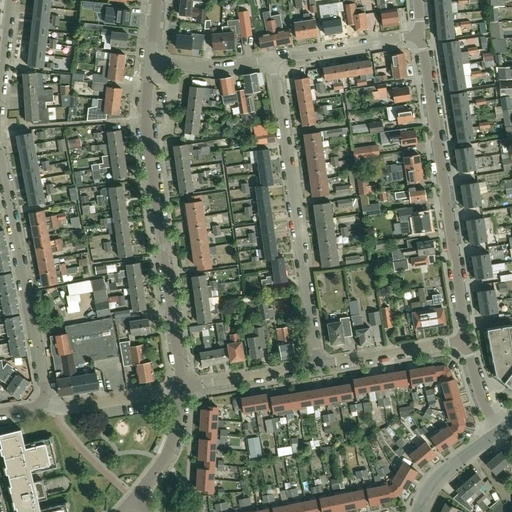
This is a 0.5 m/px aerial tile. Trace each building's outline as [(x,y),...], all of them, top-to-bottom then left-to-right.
[(34,0),(34,7),(50,8),(50,0),(34,0)] [(207,10),(191,8),(192,0),(190,0),(177,0),(178,6),(180,6),(179,15),(190,16),(191,15),(197,15),(197,22),(205,22),(206,23),(206,21),(207,10)] [(303,8),(302,0),(295,0),(296,9),(303,8)] [(325,35),(342,32),(340,20),(345,19),(342,0),(336,0),(336,2),(334,4),(326,5),(328,19),(323,20),(325,35)] [(343,0),(347,24),(353,24),(354,30),(367,29),(364,8),(356,9),(354,0),(343,0)] [(378,0),(383,26),(399,24),(396,8),(386,10),(384,0),(378,0)] [(129,25),(130,10),(117,9),(111,8),(112,4),(95,2),(94,11),(106,13),(105,23),(116,25),(116,23),(129,25)] [(451,14),(450,2),(449,2),(435,4),(434,4),(436,15),(450,14),(451,14)] [(45,20),(48,20),(50,8),(34,7),(33,18),(33,19),(45,20)] [(497,22),(497,8),(488,8),(489,22),(490,22),(497,22)] [(252,35),(248,10),(238,12),(242,37),(252,35)] [(261,50),(276,47),(271,20),(272,20),(271,16),(270,12),(264,13),(267,34),(259,35),(261,50)] [(317,36),(316,33),(314,18),(310,18),(310,13),(304,14),(305,22),(307,37),(317,36)] [(291,44),(288,29),(283,30),(279,14),(271,16),(272,20),(271,20),(276,47),(291,44)] [(453,26),(451,14),(450,14),(436,15),(437,27),(451,26),(453,26)] [(44,32),(47,32),(48,20),(45,20),(33,19),(33,18),(31,30),(32,30),(44,32)] [(297,39),(307,37),(305,22),(300,22),(299,20),(294,20),(297,39)] [(232,48),(234,48),(233,36),(240,35),(239,24),(239,21),(227,22),(228,27),(222,28),(223,34),(224,49),(226,49),(226,50),(232,50),(232,48)] [(511,31),(508,32),(507,22),(491,23),(492,40),(511,38),(511,31)] [(127,34),(120,34),(120,32),(103,30),(103,26),(87,24),(86,30),(102,32),(101,36),(103,36),(103,42),(111,43),(111,46),(126,47),(127,34)] [(454,38),(453,26),(451,26),(437,27),(438,40),(454,38)] [(213,50),(224,49),(223,34),(216,35),(216,28),(211,29),(209,29),(209,30),(210,38),(212,38),(213,50)] [(30,42),(46,44),(47,32),(44,32),(32,30),(31,30),(30,42)] [(177,35),(175,48),(191,49),(192,37),(177,35)] [(460,53),(458,40),(443,43),(444,55),(445,55),(458,53),(460,53)] [(29,54),(44,56),(46,44),(30,42),(29,54)] [(85,47),(77,46),(75,62),(82,63),(83,53),(85,53),(85,47)] [(493,52),(484,54),(485,61),(494,60),(493,52)] [(104,66),(124,68),(125,55),(106,53),(105,59),(97,58),(96,65),(104,66)] [(390,55),(392,67),(405,65),(403,53),(390,55)] [(462,64),(460,53),(458,53),(445,55),(444,55),(446,67),(447,67),(459,65),(462,64)] [(43,68),(44,56),(29,54),(27,66),(43,68)] [(358,62),(360,74),(361,79),(362,86),(366,85),(365,73),(372,72),(370,60),(358,62)] [(480,69),(496,66),(494,60),(485,61),(480,62),(480,69)] [(360,74),(358,62),(346,64),(348,76),(360,74)] [(348,76),(346,64),(334,66),(336,78),(348,76)] [(464,76),(462,64),(459,65),(447,67),(446,67),(448,79),(464,76)] [(406,77),(405,65),(392,67),(394,79),(406,77)] [(103,79),(122,81),(124,68),(104,66),(103,79)] [(336,78),(334,66),(322,68),(324,80),(333,79),(336,78)] [(511,66),(499,67),(500,80),(511,79),(511,66)] [(24,86),(43,85),(42,79),(48,79),(48,75),(35,73),(23,74),(24,86)] [(245,83),(244,83),(248,106),(250,112),(254,111),(253,105),(250,93),(259,91),(256,73),(243,75),(245,83)] [(60,80),(63,80),(63,84),(69,83),(70,75),(60,74),(60,80)] [(466,89),(464,76),(448,79),(450,91),(466,89)] [(219,80),(222,94),(224,104),(225,105),(230,104),(231,103),(234,102),(235,101),(234,92),(231,77),(219,80)] [(297,91),(310,89),(308,77),(295,80),(297,91)] [(107,87),(107,83),(96,82),(89,81),(88,86),(93,87),(92,91),(106,92),(106,100),(105,100),(120,102),(122,89),(107,87)] [(511,95),(511,81),(500,82),(501,96),(511,95)] [(393,97),(394,102),(410,100),(408,88),(399,89),(399,88),(392,89),(392,90),(386,90),(385,84),(377,85),(377,86),(364,88),(365,94),(378,92),(378,93),(387,91),(388,98),(393,97)] [(54,96),(53,91),(50,91),(44,92),(43,85),(24,86),(25,98),(37,97),(43,97),(50,96),(54,96)] [(189,98),(202,100),(203,88),(190,87),(189,98)] [(299,103),(312,101),(310,89),(297,91),(299,103)] [(248,112),(245,90),(237,91),(241,114),(248,112)] [(354,112),(350,90),(344,91),(347,113),(354,112)] [(468,104),(466,92),(450,94),(452,106),(453,106),(466,104),(468,104)] [(78,97),(70,96),(68,115),(76,116),(78,97)] [(25,109),(37,108),(37,97),(25,98),(25,109)] [(187,110),(201,111),(202,100),(189,98),(187,110)] [(500,99),(502,110),(510,108),(508,98),(500,99)] [(106,113),(119,114),(120,102),(105,100),(106,100),(99,99),(99,106),(96,106),(89,108),(87,120),(105,119),(106,113)] [(300,114),(314,112),(312,101),(299,103),(300,114)] [(470,116),(468,104),(466,104),(453,106),(452,106),(454,118),(470,116)] [(411,108),(406,109),(406,105),(386,108),(388,120),(397,119),(398,124),(405,123),(405,121),(413,120),(411,108)] [(26,122),(38,121),(37,108),(25,109),(26,122)] [(186,121),(199,123),(201,111),(187,110),(186,121)] [(302,126),(315,124),(314,112),(300,114),(302,126)] [(472,128),(470,116),(454,118),(456,130),(472,128)] [(185,133),(198,135),(199,123),(186,121),(185,133)] [(383,132),(381,121),(369,123),(370,134),(383,132)] [(341,128),(342,135),(350,134),(349,127),(341,128)] [(416,143),(415,131),(406,132),(406,128),(388,131),(390,143),(401,141),(401,145),(416,143)] [(474,140),(472,128),(456,130),(458,142),(474,140)] [(109,144),(122,142),(120,130),(107,132),(109,144)] [(54,133),(56,141),(65,139),(63,131),(54,133)] [(276,142),(275,131),(255,134),(256,145),(276,142)] [(322,148),(320,132),(304,134),(306,150),(322,148)] [(34,144),(32,133),(16,135),(18,147),(34,144)] [(241,147),(239,138),(232,139),(234,148),(241,147)] [(230,148),(229,139),(219,140),(221,150),(230,148)] [(110,155),(124,153),(122,142),(109,144),(110,155)] [(194,150),(193,143),(173,146),(175,158),(189,156),(196,155),(202,154),(201,149),(194,150)] [(36,156),(34,144),(18,147),(21,159),(36,156)] [(379,156),(378,146),(353,150),(354,160),(379,156)] [(474,158),(472,146),(455,149),(457,161),(474,158)] [(325,163),(322,148),(306,150),(308,165),(325,163)] [(270,161),(268,149),(256,151),(257,163),(270,161)] [(125,165),(124,153),(110,155),(102,156),(103,163),(106,163),(106,168),(112,167),(125,165)] [(420,168),(418,156),(418,155),(403,158),(404,158),(405,165),(398,166),(395,164),(389,165),(391,173),(395,172),(420,168)] [(38,168),(36,156),(21,159),(23,171),(38,168)] [(190,167),(189,156),(175,158),(177,169),(190,167)] [(382,166),(380,156),(359,159),(361,169),(382,166)] [(476,170),(474,158),(457,161),(459,173),(476,170)] [(272,173),(270,161),(257,163),(259,174),(272,173)] [(327,178),(325,163),(308,165),(310,181),(327,178)] [(114,179),(127,177),(125,165),(112,167),(114,179)] [(178,181),(192,179),(190,167),(177,169),(178,181)] [(41,179),(38,168),(23,171),(25,182),(41,179)] [(106,168),(99,169),(92,170),(94,179),(102,178),(101,173),(107,172),(106,168)] [(422,180),(420,168),(395,172),(391,173),(392,181),(401,180),(401,178),(407,178),(408,183),(407,183),(407,184),(423,181),(422,180)] [(273,185),(272,173),(259,174),(261,186),(267,185),(267,186),(273,185)] [(370,194),(368,177),(358,178),(360,195),(370,194)] [(329,194),(327,178),(310,181),(312,197),(329,194)] [(43,191),(41,179),(25,182),(27,194),(43,191)] [(180,193),(194,191),(192,179),(178,181),(180,193)] [(480,194),(478,182),(461,185),(463,196),(480,194)] [(269,197),(267,186),(267,185),(261,186),(255,187),(255,191),(256,199),(269,197)] [(98,201),(124,198),(122,186),(109,188),(102,189),(100,191),(101,195),(103,195),(97,196),(98,201)] [(395,193),(395,197),(396,199),(409,197),(410,202),(425,200),(423,186),(408,188),(409,191),(395,193)] [(45,203),(43,191),(27,194),(29,206),(45,203)] [(463,196),(464,208),(481,205),(480,194),(463,196)] [(186,203),(188,218),(204,216),(201,195),(187,197),(188,202),(186,203)] [(256,199),(257,206),(258,211),(270,209),(269,197),(256,199)] [(112,211),(125,209),(124,198),(98,201),(99,206),(111,204),(112,211)] [(332,218),(330,202),(313,205),(316,221),(332,218)] [(381,214),(379,203),(362,206),(364,217),(381,214)] [(91,206),(84,207),(84,216),(92,215),(91,206)] [(414,225),(415,232),(430,230),(428,214),(414,216),(412,208),(397,211),(399,222),(410,220),(411,225),(414,225)] [(127,221),(125,209),(112,211),(114,223),(127,221)] [(272,221),(270,209),(258,211),(260,223),(272,221)] [(58,221),(56,215),(50,216),(50,217),(45,218),(43,211),(28,214),(31,226),(58,221)] [(221,229),(220,225),(206,227),(204,216),(188,218),(190,234),(207,231),(207,232),(214,231),(214,230),(221,229)] [(334,234),(332,218),(316,221),(318,236),(334,234)] [(485,229),(483,218),(466,220),(468,232),(485,229)] [(48,235),(47,229),(61,226),(60,221),(58,221),(31,226),(33,238),(48,235)] [(129,232),(127,221),(114,223),(116,234),(129,232)] [(274,235),(272,223),(260,225),(261,232),(262,237),(274,235)] [(286,223),(278,225),(280,233),(288,231),(286,223)] [(487,241),(485,229),(468,232),(470,244),(487,241)] [(192,249),(209,247),(207,232),(207,231),(190,234),(192,249)] [(130,244),(129,232),(116,234),(117,245),(117,246),(130,244)] [(336,249),(334,234),(318,236),(320,251),(336,249)] [(35,250),(61,245),(60,239),(49,241),(48,235),(33,238),(35,250)] [(276,247),(274,235),(262,237),(264,249),(276,247)] [(417,243),(417,247),(400,249),(394,250),(396,261),(404,259),(404,255),(418,253),(419,255),(433,252),(431,240),(417,243)] [(86,248),(85,241),(75,242),(76,249),(86,248)] [(132,256),(130,244),(117,246),(119,258),(132,256)] [(53,259),(51,253),(62,251),(61,245),(35,250),(38,262),(53,259)] [(198,270),(212,268),(209,247),(192,249),(194,265),(197,264),(198,270)] [(277,259),(276,247),(264,249),(265,260),(271,259),(277,259)] [(339,265),(336,249),(320,251),(322,267),(339,265)] [(0,261),(9,260),(8,250),(0,251),(0,261)] [(489,253),(472,256),(473,268),(490,265),(489,253)] [(56,264),(80,260),(79,255),(55,259),(56,264)] [(436,263),(434,255),(411,259),(412,267),(429,264),(436,263)] [(283,258),(277,259),(271,259),(273,271),(285,270),(283,258)] [(40,274),(66,269),(65,263),(59,264),(60,267),(54,268),(54,265),(53,259),(38,262),(40,274)] [(0,272),(11,270),(9,260),(0,261),(0,272)] [(406,261),(394,263),(395,271),(407,269),(406,261)] [(141,274),(139,263),(126,265),(127,270),(120,271),(120,273),(108,274),(108,279),(115,278),(122,277),(128,276),(141,274)] [(491,271),(505,269),(504,263),(490,265),(473,268),(475,279),(492,277),(491,271)] [(108,273),(107,265),(96,267),(97,274),(108,273)] [(63,282),(61,276),(75,273),(75,271),(78,271),(77,267),(66,269),(40,274),(42,286),(63,282)] [(287,282),(285,270),(273,271),(273,276),(267,277),(267,279),(262,280),(262,285),(274,283),(287,282)] [(0,285),(14,283),(12,273),(0,275),(0,285)] [(143,286),(141,274),(128,276),(129,288),(143,286)] [(206,286),(205,274),(192,276),(194,288),(206,286)] [(95,304),(97,317),(111,315),(110,312),(108,302),(107,297),(103,278),(67,286),(69,295),(67,295),(69,302),(68,303),(69,308),(67,308),(68,313),(77,312),(76,307),(80,306),(78,301),(81,300),(79,294),(93,291),(95,304)] [(0,295),(15,293),(14,283),(0,285),(0,295)] [(212,290),(219,289),(218,284),(211,285),(206,286),(194,288),(195,299),(208,298),(208,297),(213,296),(212,290)] [(131,300),(144,298),(143,286),(129,288),(131,300)] [(478,293),(479,303),(496,300),(495,289),(478,292),(478,293)] [(0,305),(17,303),(15,293),(0,295),(1,301),(0,301),(0,305)] [(256,300),(255,294),(238,297),(239,304),(256,300)] [(430,327),(445,324),(442,308),(441,303),(443,303),(441,294),(433,295),(434,301),(426,302),(430,327)] [(146,310),(144,298),(131,300),(133,312),(146,310)] [(210,309),(209,304),(208,298),(195,299),(197,311),(210,309)] [(262,320),(270,319),(267,299),(258,300),(262,320)] [(362,318),(361,318),(358,299),(349,301),(355,337),(358,337),(359,346),(365,345),(366,346),(369,345),(370,344),(372,343),(370,328),(364,329),(362,318)] [(481,314),(481,315),(498,312),(496,300),(479,303),(481,314)] [(430,327),(426,302),(411,304),(413,313),(406,314),(408,323),(413,322),(415,329),(430,327)] [(4,316),(19,313),(17,303),(0,305),(0,310),(3,310),(4,316)] [(211,313),(222,312),(221,307),(214,308),(210,309),(197,311),(199,323),(212,321),(211,313)] [(393,327),(390,307),(382,309),(385,328),(393,327)] [(116,319),(131,317),(130,310),(115,312),(116,319)] [(381,324),(379,312),(369,314),(371,326),(381,324)] [(0,329),(22,325),(20,315),(4,318),(5,324),(0,324),(0,329)] [(135,316),(131,317),(116,319),(116,325),(122,324),(122,327),(130,326),(132,335),(149,333),(147,319),(136,321),(135,316)] [(340,318),(340,322),(328,324),(331,344),(337,343),(337,345),(343,344),(343,342),(344,342),(343,334),(346,333),(346,334),(352,333),(349,317),(340,318)] [(120,356),(112,318),(65,327),(66,334),(68,334),(71,350),(73,350),(74,353),(72,353),(74,359),(74,360),(76,359),(77,364),(120,356)] [(265,343),(264,336),(262,327),(261,321),(252,322),(253,329),(254,337),(248,339),(252,358),(262,356),(260,344),(265,343)] [(225,334),(223,322),(216,323),(218,335),(225,334)] [(214,364),(212,351),(209,337),(208,330),(207,324),(199,326),(199,331),(203,331),(204,337),(203,337),(206,352),(200,353),(202,366),(214,364)] [(8,338),(23,335),(22,325),(0,329),(0,334),(7,333),(8,338)] [(511,331),(511,326),(511,325),(483,330),(486,348),(490,367),(492,378),(496,381),(498,378),(509,386),(506,389),(510,392),(511,391),(511,331)] [(286,328),(279,329),(276,329),(279,343),(281,359),(295,357),(292,341),(289,341),(286,328)] [(71,360),(74,359),(72,353),(74,353),(73,350),(71,350),(68,334),(66,334),(49,337),(59,395),(73,393),(70,373),(69,373),(68,365),(69,365),(69,364),(68,364),(67,362),(69,361),(70,363),(72,362),(71,360)] [(228,345),(231,362),(244,359),(242,350),(244,350),(243,342),(239,343),(237,334),(230,335),(231,344),(228,345)] [(0,349),(25,345),(23,335),(8,338),(9,343),(0,344),(0,349)] [(154,380),(151,362),(146,363),(143,346),(131,348),(130,342),(120,344),(122,355),(124,366),(133,365),(133,366),(136,365),(139,383),(154,380)] [(11,358),(27,355),(25,345),(0,349),(0,354),(10,353),(11,358)] [(226,362),(224,349),(212,351),(214,364),(226,362)] [(99,389),(96,373),(77,377),(74,360),(74,359),(71,360),(72,362),(70,363),(69,361),(67,362),(68,364),(69,364),(69,365),(68,365),(69,373),(70,373),(73,393),(99,389)] [(0,360),(0,374),(24,390),(30,382),(17,373),(12,370),(13,367),(7,363),(4,367),(2,360),(0,360)] [(442,374),(446,368),(445,367),(435,369),(435,367),(422,369),(424,382),(437,379),(436,375),(442,374)] [(424,382),(422,369),(409,371),(412,387),(418,386),(417,383),(424,382)] [(458,394),(454,379),(453,380),(450,371),(448,369),(444,376),(446,382),(442,383),(447,397),(458,394)] [(408,387),(406,372),(393,374),(395,386),(402,385),(402,388),(408,387)] [(18,399),(24,390),(0,374),(0,379),(8,385),(5,390),(18,399)] [(395,386),(393,374),(381,376),(383,391),(389,390),(388,388),(395,386)] [(381,392),(378,376),(366,378),(368,391),(375,390),(375,393),(381,392)] [(368,391),(366,378),(353,380),(356,396),(362,395),(361,392),(368,391)] [(340,400),(346,399),(347,402),(353,401),(350,385),(338,387),(340,400)] [(340,400),(338,387),(325,389),(328,405),(333,404),(334,407),(341,406),(340,400)] [(325,405),(323,390),(310,392),(312,404),(319,403),(320,406),(325,405)] [(312,404),(310,392),(298,394),(301,409),(306,408),(306,405),(312,404)] [(296,394),(283,396),(286,414),(294,413),(293,410),(298,410),(296,394)] [(462,407),(459,397),(458,394),(447,397),(447,400),(442,402),(444,408),(446,407),(448,412),(462,407)] [(269,411),(266,395),(254,397),(256,410),(263,409),(263,412),(269,411)] [(280,415),(286,414),(283,396),(271,398),(273,414),(279,413),(280,415)] [(256,410),(254,397),(241,399),(244,415),(250,414),(249,411),(256,410)] [(221,414),(221,410),(217,410),(218,407),(209,406),(209,409),(202,409),(201,420),(217,421),(217,419),(217,414),(221,414)] [(415,413),(413,406),(399,408),(401,417),(411,415),(411,414),(415,413)] [(466,417),(462,407),(448,412),(449,416),(446,417),(448,423),(453,421),(454,425),(464,427),(465,425),(462,418),(466,417)] [(278,417),(272,418),(275,432),(280,432),(278,417)] [(223,426),(224,419),(217,419),(217,421),(201,420),(200,431),(208,431),(207,434),(216,435),(217,425),(223,426)] [(455,437),(463,432),(464,430),(451,427),(449,428),(447,425),(442,428),(443,430),(440,433),(448,446),(457,440),(455,437)] [(428,430),(424,426),(420,429),(423,433),(424,434),(428,430)] [(5,427),(0,427),(0,456),(4,455),(7,467),(5,468),(7,475),(8,474),(10,481),(12,480),(14,486),(10,487),(11,494),(13,494),(15,501),(13,501),(15,508),(19,507),(20,511),(67,511),(67,508),(63,509),(62,505),(40,510),(38,501),(47,499),(43,480),(34,482),(32,473),(53,468),(52,464),(56,463),(51,442),(47,443),(46,439),(25,444),(21,430),(7,433),(5,427)] [(420,429),(418,427),(413,431),(418,437),(423,433),(420,429)] [(448,446),(440,433),(436,435),(434,433),(429,436),(439,452),(448,446)] [(199,449),(215,450),(216,437),(207,436),(207,440),(200,439),(199,449)] [(404,444),(400,439),(395,443),(400,448),(404,444)] [(333,446),(332,440),(320,442),(321,449),(322,448),(323,456),(333,454),(332,447),(333,446)] [(427,461),(435,454),(424,440),(420,444),(422,446),(418,449),(427,461)] [(311,449),(310,442),(299,443),(300,451),(311,449)] [(261,456),(260,446),(250,448),(252,458),(261,456)] [(404,454),(399,448),(395,452),(399,457),(404,454)] [(206,463),(214,463),(215,450),(199,449),(199,459),(206,460),(206,463)] [(427,461),(418,449),(414,452),(412,450),(407,454),(419,468),(427,461)] [(487,463),(496,473),(510,461),(501,451),(487,463)] [(411,481),(416,472),(401,463),(398,468),(401,469),(398,473),(411,481)] [(198,479),(213,480),(214,466),(206,465),(205,468),(198,468),(198,479)] [(406,490),(411,481),(398,473),(396,478),(393,476),(390,481),(394,483),(393,485),(398,494),(400,493),(402,488),(406,490)] [(476,473),(466,482),(476,494),(478,495),(483,501),(487,497),(479,488),(485,483),(476,473)] [(340,486),(338,478),(331,480),(332,488),(340,486)] [(204,494),(213,494),(213,480),(198,479),(197,490),(204,491),(204,494)] [(476,494),(466,482),(456,490),(465,500),(471,495),(478,504),(483,501),(478,495),(476,494)] [(396,495),(391,486),(387,487),(386,483),(381,483),(382,486),(377,487),(380,502),(390,500),(389,497),(394,496),(396,495)] [(380,502),(377,487),(373,488),(372,485),(366,487),(370,504),(380,502)] [(356,507),(366,505),(362,488),(357,489),(358,492),(353,493),(356,507)] [(345,509),(356,507),(353,493),(348,494),(347,491),(342,492),(345,509)] [(332,511),(333,511),(343,510),(339,492),(334,494),(334,496),(330,497),(332,511)] [(321,511),(332,511),(330,497),(325,498),(324,496),(319,497),(321,511)] [(307,511),(317,511),(315,498),(309,499),(310,502),(305,502),(307,511)] [(296,511),(307,511),(305,502),(301,503),(300,501),(295,502),(296,511)] [(473,509),(467,501),(462,505),(470,511),(473,509)] [(283,511),(294,511),(292,502),(287,503),(287,506),(283,507),(283,511)]
